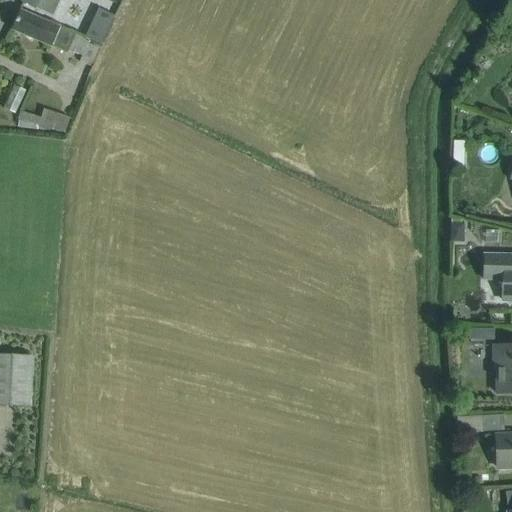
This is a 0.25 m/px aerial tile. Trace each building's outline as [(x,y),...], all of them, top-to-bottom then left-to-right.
[(115,34),(128,9),(111,0),(98,26),(115,34)] [(98,48),(87,44),(88,41),(19,11),(10,30),(51,47),(67,54),(68,51),(81,56),(79,62),(90,67),(98,48)] [(49,128),(64,133),(69,119),(43,109),(40,118),(20,112),(17,127),(36,130),(37,127),(48,131),(49,128)] [(452,142),(452,150),(463,150),(463,142),(452,142)] [(465,223),(452,223),(453,243),(465,243),(465,223)] [(511,255),(484,254),(483,280),(503,281),(502,301),(511,300),(511,255)] [(511,346),(493,346),(492,370),(496,370),(496,394),(511,394),(511,346)] [(0,405),(29,406),(31,358),(0,356),(0,405)] [(504,416),(456,418),(457,433),(505,431),(504,416)] [(511,435),(495,436),(497,469),(511,467),(511,435)]
